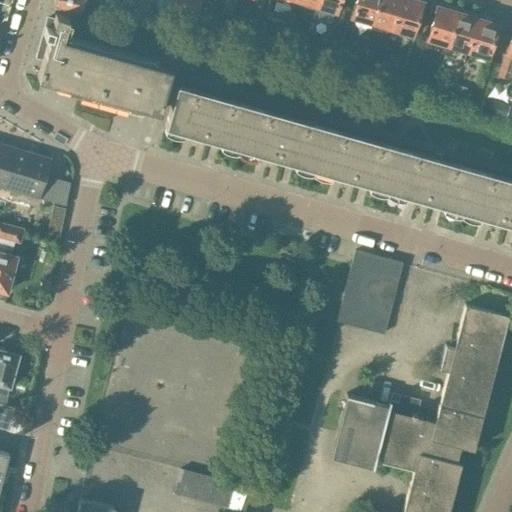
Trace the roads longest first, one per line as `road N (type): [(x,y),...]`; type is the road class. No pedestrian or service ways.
road 1 (residential): [(511,269),(98,154)]
road 2 (residential): [(27,511),(61,331)]
road 3 (residential): [(61,331),(98,154)]
